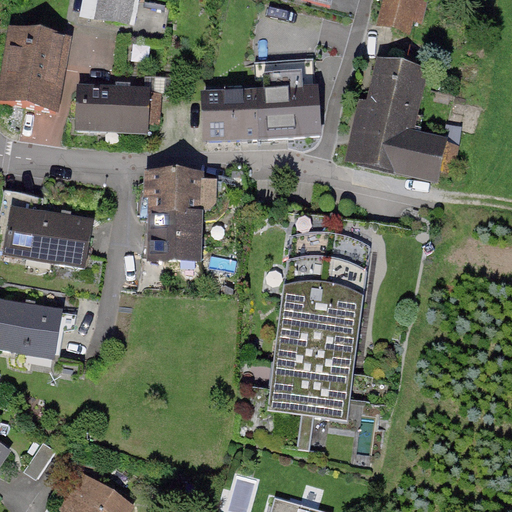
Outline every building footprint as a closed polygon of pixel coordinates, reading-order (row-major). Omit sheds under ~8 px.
[(133,0),(130,0),(101,0),(97,20),(128,26),(133,0)] [(301,0),(302,1),(330,8),(332,0),(301,0)] [(408,33),(416,0),(390,0),(383,26),(408,33)] [(69,43),(13,34),(1,105),(57,114),(69,43)] [(380,67),(370,109),(417,119),(429,64),(395,56),(392,69),(380,67)] [(261,142),(321,138),(317,64),(256,67),(258,99),(261,142)] [(80,93),(77,133),(148,136),(149,127),(159,128),(162,98),(80,93)] [(206,143),(261,142),(258,99),(203,101),(206,143)] [(370,109),(357,166),(437,184),(439,173),(453,176),(459,150),(411,140),(417,119),(370,109)] [(201,188),(202,180),(147,179),(146,203),(153,203),(151,262),(199,264),(200,223),(206,223),(217,222),(227,213),(229,201),(225,189),(201,188)] [(0,233),(0,253),(86,270),(94,225),(42,216),(44,207),(6,200),(0,233)] [(316,419),(349,424),(376,229),(297,218),(270,413),(304,417),(299,452),(311,454),(316,419)] [(76,319),(0,305),(0,351),(28,356),(29,350),(56,355),(60,332),(74,331),(76,319)] [(0,483),(16,459),(0,448),(0,483)] [(138,511),(140,510),(87,479),(67,511),(138,511)] [(317,511),(274,501),(271,511),(317,511)]
